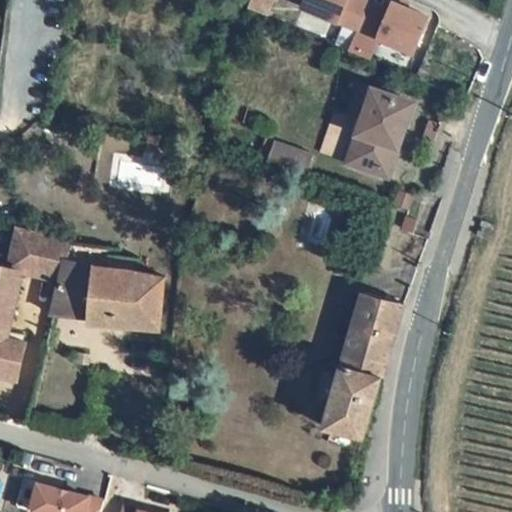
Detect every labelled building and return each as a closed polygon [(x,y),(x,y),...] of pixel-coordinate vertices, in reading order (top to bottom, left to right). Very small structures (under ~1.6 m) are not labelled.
[(248,0),(247,9),(271,14),(273,0),(248,0)] [(412,56),(428,14),(389,0),(299,0),(296,9),(341,26),(334,45),(370,58),(376,43),(412,56)] [(404,101),(372,90),(347,164),(388,177),(403,133),(394,130),(404,101)] [(314,156),(274,143),(268,160),(308,173),(314,156)] [(415,198),(402,194),(398,206),(410,211),(415,198)] [(499,225),(482,220),(477,238),(493,243),(499,225)] [(0,376),(18,382),(26,346),(8,342),(23,273),(63,282),(57,311),(121,321),(121,325),(162,331),(165,281),(136,274),(138,264),(105,258),(107,251),(20,231),(12,271),(0,268),(0,376)] [(402,306),(362,294),(322,428),(362,440),(402,306)] [(99,511),(103,498),(32,479),(23,511),(99,511)] [(118,511),(151,511),(122,502),(118,511)]
